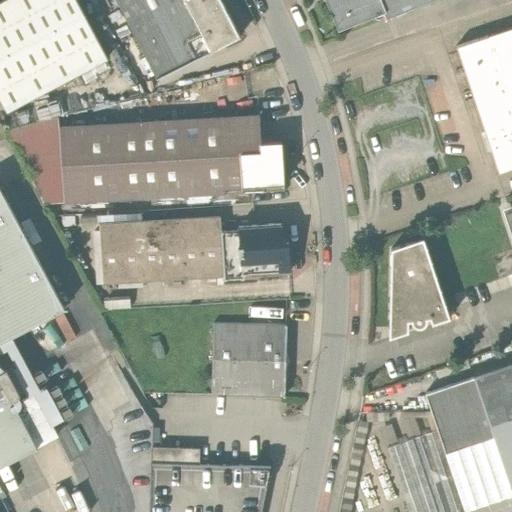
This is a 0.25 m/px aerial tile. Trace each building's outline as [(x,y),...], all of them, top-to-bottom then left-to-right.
[(75,0),(3,0),(0,2),(0,102),(6,113),(107,60),(75,0)] [(210,53),(183,0),(115,0),(157,80),(210,53)] [(220,0),(183,0),(210,53),(239,38),(220,0)] [(324,0),(337,33),(384,14),(385,13),(379,0),(324,0)] [(379,0),(385,13),(384,14),(386,20),(436,0),(379,0)] [(511,31),(458,50),(486,132),(500,172),(511,167),(511,31)] [(258,114),(59,127),(63,204),(243,192),(240,155),(260,154),(260,144),(258,114)] [(57,118),(6,132),(43,205),(63,204),(59,127),(57,118)] [(281,142),(260,144),(260,154),(240,155),(243,192),(283,189),(281,142)] [(0,511),(6,511),(1,500),(0,500),(0,468),(36,449),(10,400),(19,395),(6,371),(5,370),(0,372),(0,343),(9,339),(64,309),(0,191),(0,511)] [(282,244),(281,225),(238,227),(239,231),(220,232),(223,276),(223,280),(244,279),(243,275),(289,272),(288,243),(282,244)] [(220,228),(99,236),(102,283),(223,276),(220,232),(220,228)] [(422,238),(390,249),(388,339),(407,332),(407,322),(409,322),(410,322),(411,324),(412,326),(413,327),(414,328),(416,329),(417,329),(419,329),(421,328),(422,328),(424,327),(424,326),(425,325),(426,324),(426,323),(426,321),(426,320),(429,319),(431,324),(449,318),(422,238)] [(286,326),(214,323),(211,394),(283,397),(286,326)] [(9,339),(0,343),(0,355),(5,353),(12,367),(6,371),(19,395),(10,400),(36,449),(56,438),(51,428),(64,421),(46,389),(39,393),(9,339)] [(443,454),(463,511),(464,511),(506,498),(511,496),(511,491),(510,484),(511,483),(511,363),(425,393),(444,453),(443,454)] [(186,464),(199,465),(199,449),(150,448),(150,464),(186,464)] [(150,464),(148,511),(261,511),(271,466),(199,465),(186,464),(150,464)]
